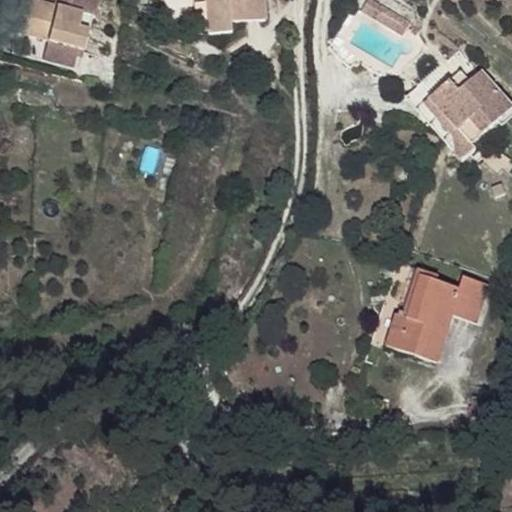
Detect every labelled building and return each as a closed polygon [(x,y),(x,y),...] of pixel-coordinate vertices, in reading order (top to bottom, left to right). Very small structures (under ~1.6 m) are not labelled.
[(83,53),(93,15),(95,16),(99,0),(58,0),(58,5),(38,0),(25,0),(16,35),(83,53)] [(266,21),(263,0),(203,0),(204,0),(207,36),(231,35),(230,24),(266,21)] [(401,26),(384,16),(376,28),(385,34),(388,30),(396,35),(401,26)] [(424,41),(401,26),(396,35),(388,30),(385,34),(417,53),(424,41)] [(463,102),(451,90),(419,116),(472,182),(485,171),(482,166),(475,171),(470,165),(471,153),(443,119),(463,102)] [(484,101),(476,92),(463,102),(471,112),(484,101)] [(511,140),(511,116),(493,94),(484,101),(471,112),(463,102),(443,119),(471,153),(470,165),(475,171),(482,166),(511,140)] [(503,204),(499,193),(489,197),(493,208),(503,204)] [(412,330),(428,292),(444,297),(446,290),(417,281),(400,325),(412,330)] [(478,339),(492,303),(469,295),(464,303),(444,297),(428,292),(412,330),(400,325),(389,359),(439,376),(457,332),(478,339)]
